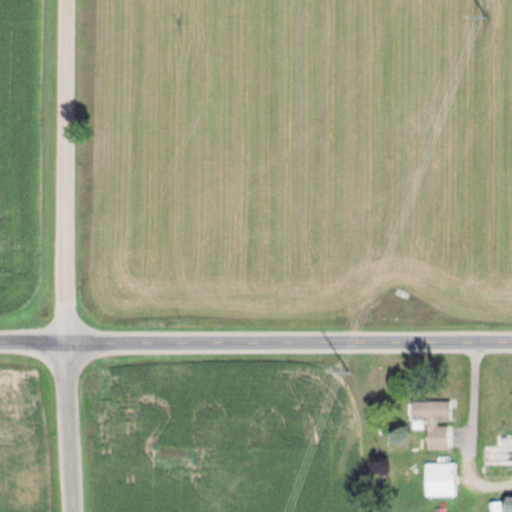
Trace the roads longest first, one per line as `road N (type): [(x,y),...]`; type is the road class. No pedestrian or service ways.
road 1 (tertiary): [(511,341),(0,341)]
road 2 (residential): [(63,342),(66,0)]
road 3 (residential): [(69,511),(63,342)]
